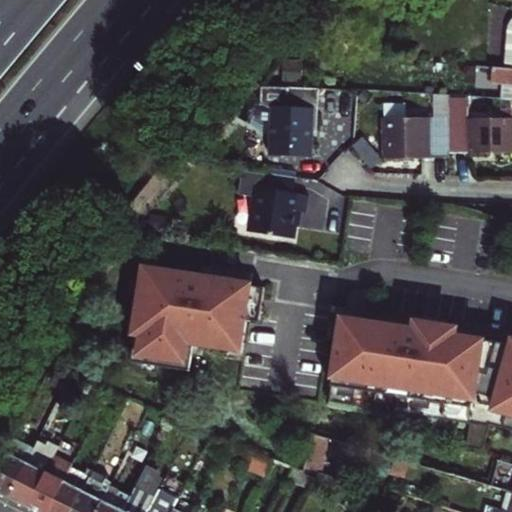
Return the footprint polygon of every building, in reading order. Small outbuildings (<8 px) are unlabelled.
[(329,0),(327,10),(324,9),(321,19),(338,24),(344,0),(329,0)] [(306,39),(315,46),(324,34),(314,27),(306,39)] [(511,69),(506,69),(505,69),(492,68),(491,81),(503,82),(511,82),(511,69)] [(511,82),(503,82),(501,99),(511,99),(511,82)] [(311,157),(312,132),(317,132),(319,89),(261,86),(261,101),(273,106),(272,137),(267,137),(267,145),(271,145),(271,155),(311,157)] [(449,99),(449,117),(450,153),(511,152),(511,117),(469,119),(469,99),(449,99)] [(444,157),(447,117),(383,118),(384,159),(444,157)] [(214,137),(193,160),(216,164),(228,149),(214,137)] [(293,193),(296,177),(282,175),(242,168),(238,194),(249,196),(250,190),(257,191),(256,197),(250,232),(292,239),(296,211),(307,212),(309,196),(293,193)] [(164,231),(166,216),(151,214),(149,229),(164,231)] [(183,271),(141,264),(129,334),(133,335),(129,360),(188,370),(192,344),(240,352),(246,313),(259,315),(263,286),(182,274),(183,271)] [(488,425),(511,431),(511,348),(510,348),(509,353),(453,335),(454,328),(416,321),(414,329),(340,317),(326,401),(468,424),(464,448),(480,450),(488,425)] [(14,438),(0,466),(0,492),(9,497),(34,448),(14,438)] [(221,456),(226,447),(212,440),(208,449),(221,456)] [(28,507),(53,457),(56,451),(47,447),(38,442),(34,448),(9,497),(28,507)] [(47,447),(56,451),(58,447),(49,442),(47,447)] [(254,456),(248,470),(264,476),(269,463),(254,456)] [(72,467),(53,457),(28,507),(38,511),(49,511),(70,471),(72,467)] [(84,478),(86,474),(72,467),(70,471),(84,478)] [(135,487),(155,498),(163,482),(156,479),(159,474),(145,467),(135,487)] [(49,511),(72,511),(91,476),(93,471),(88,468),(86,474),(84,478),(70,471),(49,511)] [(288,480),(311,490),(317,479),(293,468),(288,480)] [(106,478),(93,471),(91,476),(103,483),(106,478)] [(72,511),(96,511),(107,491),(109,487),(110,485),(112,482),(112,481),(106,478),(103,483),(91,476),(72,511)] [(147,511),(172,511),(174,509),(185,487),(165,477),(163,482),(155,498),(147,511)] [(355,484),(345,480),(340,491),(349,495),(355,484)] [(117,496),(120,490),(110,485),(109,487),(107,491),(117,496)] [(147,511),(155,498),(135,487),(131,496),(122,511),(147,511)] [(122,511),(131,496),(120,490),(117,496),(107,491),(96,511),(122,511)] [(511,511),(511,495),(507,511),(500,509),(499,511),(511,511)] [(394,507),(402,509),(405,499),(397,497),(394,507)] [(175,510),(179,511),(194,511),(197,508),(180,500),(175,510)] [(443,507),(458,511),(473,511),(474,511),(444,502),(443,507)]
